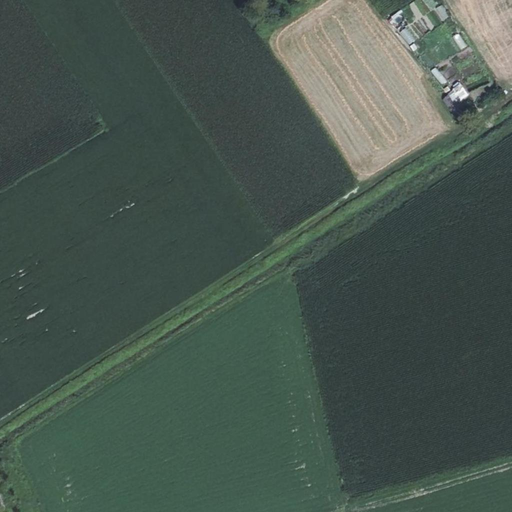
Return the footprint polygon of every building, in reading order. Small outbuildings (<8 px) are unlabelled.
[(444,5),(437,8),(443,21),(449,18),(444,5)] [(414,42),(426,67),(449,56),(441,40),(453,34),(448,24),(414,42)] [(406,28),(400,32),(409,45),(415,41),(406,28)] [(459,33),(453,37),(461,50),(467,46),(459,33)] [(441,85),(458,77),(449,59),(432,68),(441,85)] [(461,83),(447,93),(456,105),(470,96),(461,83)]
